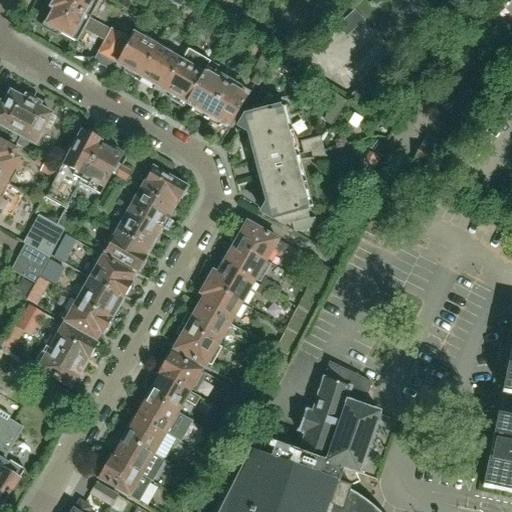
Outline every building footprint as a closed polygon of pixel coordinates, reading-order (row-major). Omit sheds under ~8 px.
[(89,20),(100,0),(56,0),(55,2),(89,20)] [(164,0),(181,9),(185,0),(164,0)] [(77,44),(89,20),(55,2),(43,25),(44,30),(53,35),(59,34),(77,44)] [(354,10),(336,27),(347,38),(365,21),(354,10)] [(112,63),(126,40),(113,32),(99,55),(112,63)] [(137,82),(157,48),(134,35),(117,65),(125,70),(123,74),(137,82)] [(162,91),(179,61),(157,48),(137,82),(153,91),(155,88),(162,91)] [(184,109),(186,105),(210,62),(186,49),(179,61),(162,91),(170,96),(168,100),(184,109)] [(229,130),(248,99),(213,79),(219,68),(210,62),(186,105),(193,109),(191,113),(220,129),(222,126),(229,130)] [(319,100),(339,112),(346,102),(325,90),(319,100)] [(0,127),(35,146),(52,116),(39,109),(40,106),(25,97),(23,101),(10,94),(4,106),(0,104),(0,127)] [(294,163),(278,100),(252,107),(240,128),(249,134),(268,206),(263,215),(284,228),(310,221),(294,163)] [(79,185),(101,145),(101,146),(103,143),(81,131),(60,170),(55,181),(45,200),(66,211),(74,196),(79,185)] [(443,159),(451,149),(427,135),(406,173),(424,182),(443,159)] [(304,157),(312,155),(309,146),(322,143),(320,138),(301,144),(304,157)] [(21,163),(13,159),(14,158),(12,157),(14,153),(0,145),(0,181),(4,184),(11,172),(15,174),(21,163)] [(101,197),(122,157),(101,146),(101,145),(79,185),(101,197)] [(327,163),(324,152),(312,155),(315,166),(327,163)] [(55,181),(60,170),(39,158),(34,166),(42,170),(40,173),(55,181)] [(179,204),(187,189),(148,166),(140,181),(145,184),(141,191),(172,209),(176,202),(179,204)] [(132,174),(122,168),(117,176),(127,182),(132,174)] [(121,195),(109,188),(104,197),(116,203),(118,200),(121,195)] [(171,211),(172,209),(141,191),(129,212),(160,230),(165,221),(169,221),(173,214),(171,211)] [(402,222),(412,203),(412,202),(396,193),(385,213),(402,222)] [(116,203),(104,197),(98,206),(110,213),(114,207),(116,203)] [(155,239),(160,230),(129,212),(117,233),(149,251),(150,249),(153,249),(157,242),(155,239)] [(65,232),(72,219),(63,215),(57,227),(65,232)] [(96,220),(91,228),(103,235),(108,227),(96,220)] [(379,226),(370,221),(364,232),(374,237),(379,226)] [(33,227),(23,243),(26,245),(50,258),(65,232),(57,227),(49,223),(44,233),(33,227)] [(283,255),(288,248),(247,225),(242,234),(236,234),(231,244),(266,264),(274,250),(283,255)] [(145,257),(149,251),(117,233),(104,255),(139,274),(148,259),(145,257)] [(1,235),(0,235),(0,245),(14,257),(19,251),(1,235)] [(76,242),(66,236),(59,247),(70,253),(76,242)] [(254,285),(266,264),(231,244),(226,252),(229,257),(223,267),(254,285)] [(26,245),(15,265),(39,278),(50,258),(26,245)] [(130,284),(134,277),(103,259),(90,281),(123,300),(125,300),(133,286),(130,284)] [(49,262),(41,277),(55,285),(63,269),(49,262)] [(40,278),(39,278),(15,265),(12,271),(23,277),(13,296),(26,304),(27,301),(40,278)] [(242,306),(254,285),(223,267),(218,276),(213,273),(206,286),(242,306)] [(323,268),(310,289),(322,295),(334,274),(323,268)] [(49,283),(40,278),(27,301),(36,306),(49,283)] [(111,321),(123,300),(90,281),(78,302),(111,321)] [(260,288),(271,294),(278,298),(282,291),(264,281),(260,288)] [(240,309),(242,306),(206,286),(200,296),(204,298),(198,309),(230,327),(240,309)] [(267,301),(271,294),(260,288),(256,295),(267,301)] [(303,299),(298,308),(311,315),(316,306),(303,299)] [(104,336),(112,321),(111,321),(78,302),(65,324),(96,342),(101,334),(104,336)] [(27,335),(39,313),(28,307),(16,328),(27,335)] [(218,348),(230,327),(198,309),(193,318),(188,318),(182,328),(218,348)] [(290,321),(287,328),(299,334),(302,327),(290,321)] [(95,350),(97,347),(63,327),(56,340),(51,337),(46,346),(83,368),(87,361),(89,362),(90,359),(93,358),(96,353),(95,350)] [(209,363),(218,348),(182,328),(178,335),(181,340),(174,352),(222,379),(226,373),(209,363)] [(247,335),(237,329),(232,336),(243,343),(247,335)] [(283,345),(291,349),(297,337),(289,333),(283,345)] [(2,348),(13,355),(19,346),(7,339),(2,348)] [(511,344),(502,394),(511,395),(511,344)] [(77,378),(83,368),(46,346),(42,354),(46,356),(38,371),(70,389),(72,386),(75,386),(78,380),(77,378)] [(190,394),(202,373),(171,355),(158,376),(159,376),(190,394)] [(359,511),(354,508),(346,502),(355,474),(358,475),(379,416),(379,415),(380,414),(363,408),(371,384),(329,363),(324,379),(323,379),(311,412),(304,410),(297,433),(304,435),(298,453),(289,450),(275,445),(270,459),(251,452),(220,511),(359,511)] [(200,400),(190,394),(159,376),(153,387),(149,384),(143,395),(178,415),(185,402),(195,408),(200,400)] [(142,407),(136,418),(166,436),(183,445),(188,437),(195,425),(178,415),(143,395),(138,405),(142,407)] [(0,510),(25,471),(4,458),(23,429),(9,420),(10,418),(0,411),(0,510)] [(253,430),(259,419),(244,411),(238,421),(253,430)] [(511,494),(511,419),(497,416),(482,488),(511,494)] [(154,456),(166,436),(136,418),(130,429),(125,426),(119,437),(154,456)] [(142,477),(154,456),(119,437),(114,447),(118,449),(111,460),(142,477)] [(139,503),(151,483),(147,481),(142,477),(111,460),(111,459),(98,481),(130,499),(130,498),(139,503)] [(117,497),(96,485),(90,496),(110,508),(117,497)]
